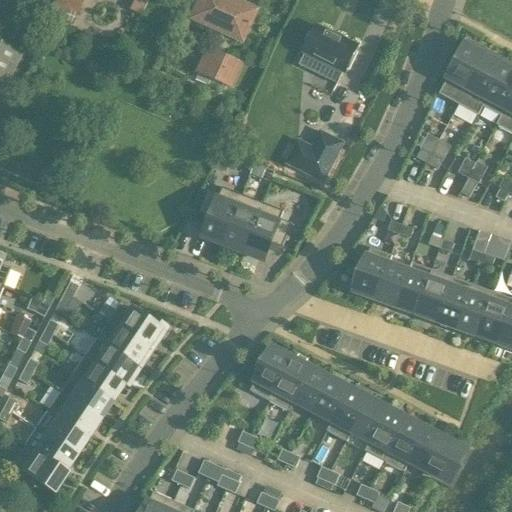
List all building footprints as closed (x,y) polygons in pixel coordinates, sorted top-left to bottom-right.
[(54,0),(48,15),(72,26),(83,0),(54,0)] [(200,0),(192,20),(240,42),(253,13),(225,0),(200,0)] [(344,39),(341,40),(316,27),(303,53),(305,54),(300,64),(323,75),(328,65),(344,73),(357,47),(352,45),(351,42),(348,40),(344,39)] [(439,95),(459,106),(488,52),(487,52),(484,56),(476,52),(479,47),(467,41),(439,95)] [(0,42),(0,99),(22,53),(0,42)] [(197,73),(218,83),(221,84),(231,60),(207,50),(197,73)] [(488,52),(459,106),(478,116),(483,108),(507,62),(506,62),(503,66),(495,62),(498,58),(488,52)] [(511,65),(507,62),(483,108),(500,117),(496,126),(497,126),(511,98),(511,65)] [(214,92),(218,83),(197,73),(193,82),(214,92)] [(511,98),(497,126),(511,134),(511,98)] [(322,185),(342,145),(319,133),(311,149),(296,142),(284,166),(322,185)] [(427,165),(441,143),(429,136),(416,159),(427,165)] [(441,143),(427,165),(438,170),(442,163),(444,164),(452,149),(441,143)] [(469,181),(476,166),(466,161),(458,175),(469,181)] [(476,166),(469,181),(479,186),(488,170),(477,165),(476,166)] [(250,175),(262,179),(265,170),(254,166),(250,175)] [(508,196),(509,196),(511,189),(511,184),(503,180),(497,190),(499,191),(495,200),(503,204),(508,196)] [(223,246),(243,196),(222,188),(218,196),(207,192),(198,215),(209,220),(202,238),(223,246)] [(243,196),(223,246),(243,254),(263,204),(243,196)] [(263,204),(243,254),(264,262),(271,244),(283,248),(292,225),(280,220),(284,212),(263,204)] [(387,231),(399,235),(403,226),(391,222),(387,231)] [(403,226),(399,235),(410,239),(413,230),(403,226)] [(440,250),(443,241),(432,236),(428,246),(440,250)] [(454,244),(443,241),(440,250),(451,254),(454,244)] [(376,299),(388,266),(392,257),(370,249),(354,292),(376,299)] [(481,265),(484,255),(472,251),(469,260),(481,265)] [(495,259),(484,255),(481,265),(491,268),(495,259)] [(0,287),(2,288),(10,269),(0,264),(0,287)] [(409,273),(396,307),(417,314),(432,271),(412,264),(409,273)] [(388,266),(376,299),(396,307),(409,273),(388,266)] [(432,271),(417,314),(437,321),(453,278),(432,271)] [(457,329),(473,286),(453,278),(437,321),(457,329)] [(63,294),(72,298),(78,288),(69,283),(63,294)] [(473,286),(457,329),(478,336),(493,293),(473,286)] [(40,303),(49,308),(55,297),(46,293),(40,303)] [(478,336),(498,343),(500,339),(509,313),(511,305),(511,299),(493,293),(478,336)] [(72,298),(63,294),(58,304),(67,309),(72,298)] [(49,308),(40,303),(35,314),(43,318),(49,308)] [(107,322),(152,351),(147,347),(152,340),(157,343),(167,328),(151,317),(148,322),(120,303),(107,322)] [(511,314),(509,313),(500,339),(511,343),(509,348),(511,348),(511,314)] [(43,332),(52,337),(57,326),(49,321),(43,332)] [(145,361),(152,351),(107,322),(95,340),(140,369),(142,367),(137,364),(140,358),(145,361)] [(26,329),(21,340),(30,344),(35,334),(26,329)] [(52,337),(43,332),(37,343),(46,347),(52,337)] [(30,344),(21,340),(15,350),(24,355),(30,344)] [(95,340),(83,358),(123,384),(128,376),(133,379),(140,369),(95,340)] [(270,402),(292,360),(272,349),(250,392),(270,402)] [(83,358),(71,376),(111,402),(123,384),(83,358)] [(23,370),(31,375),(37,364),(28,360),(23,370)] [(295,402),(311,370),(292,360),(270,402),(290,413),(295,402)] [(7,365),(2,376),(10,381),(16,370),(7,365)] [(26,386),(31,375),(23,370),(17,381),(26,386)] [(314,412),(330,380),(311,370),(295,402),(314,412)] [(10,381),(2,376),(0,378),(0,388),(5,391),(10,381)] [(111,402),(71,376),(59,394),(99,420),(111,402)] [(332,421),(350,390),(330,380),(314,412),(332,421)] [(346,442),(369,400),(350,390),(332,421),(326,432),(346,442)] [(87,438),(99,420),(59,394),(48,411),(58,418),(57,419),(87,438)] [(2,409),(11,414),(17,403),(8,398),(2,409)] [(365,453),(388,410),(369,400),(346,442),(347,443),(353,432),(370,441),(365,452),(365,453)] [(11,414),(2,409),(0,412),(0,421),(5,424),(11,414)] [(385,463),(407,420),(388,410),(365,453),(385,463)] [(57,419),(46,436),(75,456),(87,438),(57,419)] [(412,459),(424,434),(426,430),(407,420),(385,463),(404,473),(412,459)] [(247,448),(252,437),(243,433),(238,444),(247,448)] [(424,434),(412,459),(422,464),(420,468),(443,480),(460,447),(437,435),(435,440),(424,434)] [(75,456),(46,436),(34,454),(24,447),(24,448),(65,475),(63,474),(75,456)] [(252,437),(247,448),(256,452),(261,441),(252,437)] [(65,475),(24,448),(11,466),(24,475),(21,480),(37,490),(40,486),(52,494),(65,475)] [(286,466),(291,455),(282,450),(277,461),(286,466)] [(291,455),(286,466),(296,470),(301,459),(291,455)] [(326,483),(331,472),(322,468),(317,479),(326,483)] [(181,485),(186,474),(177,470),(172,481),(181,485)] [(331,472),(326,483),(335,487),(340,476),(331,472)] [(196,478),(186,474),(181,485),(191,489),(196,478)] [(226,491),(231,480),(222,476),(217,487),(226,491)] [(231,480),(226,491),(235,495),(240,484),(231,480)] [(365,501),(370,490),(361,486),(356,497),(365,501)] [(370,490),(365,501),(375,505),(380,494),(370,490)] [(144,511),(169,511),(174,502),(153,493),(144,511)] [(266,509),(271,498),(262,494),(257,505),(266,509)] [(271,498),(266,509),(273,511),(275,511),(280,502),(271,498)] [(174,502),(169,511),(193,511),(194,511),(174,502)] [(398,502),(393,511),(408,511),(410,507),(398,502)]
